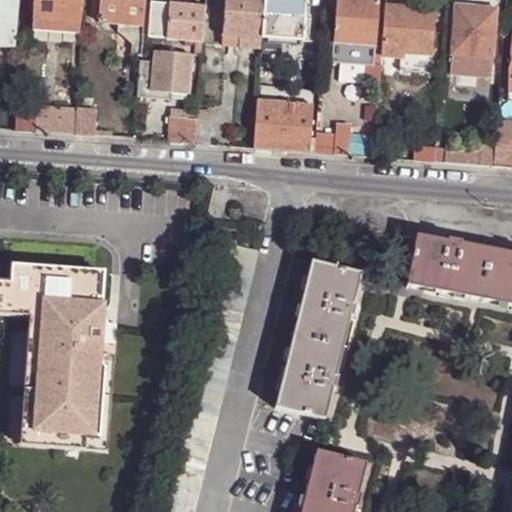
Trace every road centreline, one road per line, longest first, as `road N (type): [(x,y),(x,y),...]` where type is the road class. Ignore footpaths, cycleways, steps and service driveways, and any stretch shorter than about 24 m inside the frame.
road 1 (residential): [(298,171),(208,511)]
road 2 (residential): [(0,149),(298,171)]
road 3 (residential): [(298,171),(511,190)]
